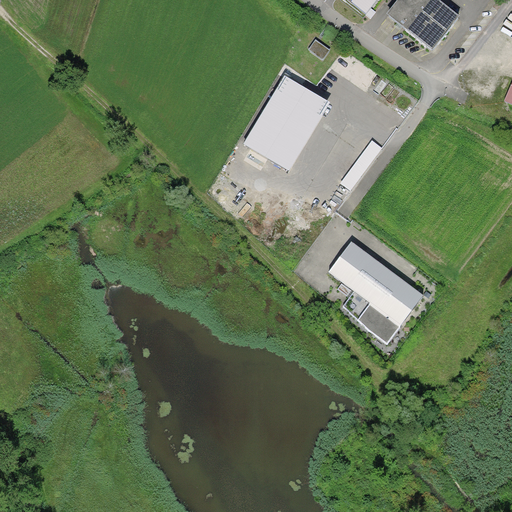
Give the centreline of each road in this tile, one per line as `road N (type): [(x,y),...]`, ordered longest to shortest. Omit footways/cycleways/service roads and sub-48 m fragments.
road 1 (track): [(0,13),(358,351)]
road 2 (residential): [(313,0),(446,91)]
